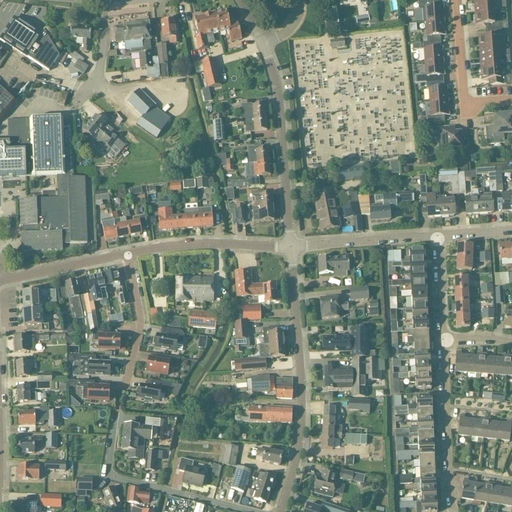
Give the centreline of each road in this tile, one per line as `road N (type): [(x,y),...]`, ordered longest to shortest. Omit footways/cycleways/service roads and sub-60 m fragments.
road 1 (residential): [(280,511),(302,407),(290,247)]
road 2 (residential): [(246,511),(106,474),(117,412)]
road 3 (residential): [(290,247),(278,105),(263,42)]
road 4 (residential): [(444,337),(455,511)]
road 5 (residential): [(290,247),(211,244),(127,256)]
road 6 (residential): [(511,103),(468,106),(457,0)]
road 7 (residential): [(290,247),(438,236)]
road 8 (residential): [(127,256),(139,329),(126,384)]
road 9 (residential): [(127,256),(0,284)]
